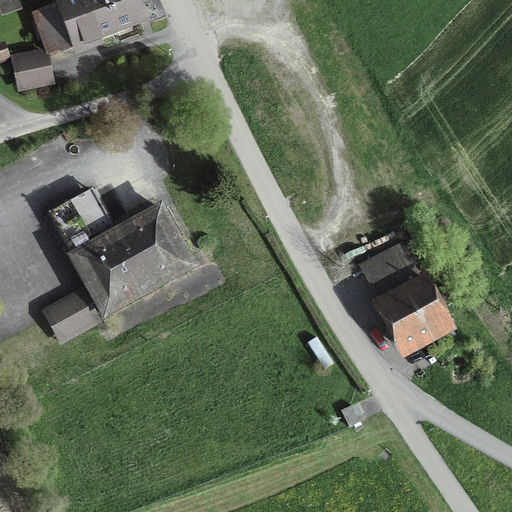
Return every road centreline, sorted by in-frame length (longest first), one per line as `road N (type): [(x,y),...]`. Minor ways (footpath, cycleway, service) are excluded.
road 1 (unclassified): [(394,393),(306,261),(179,0)]
road 2 (unclassified): [(463,511),(394,393)]
road 3 (unclassified): [(394,393),(511,458)]
